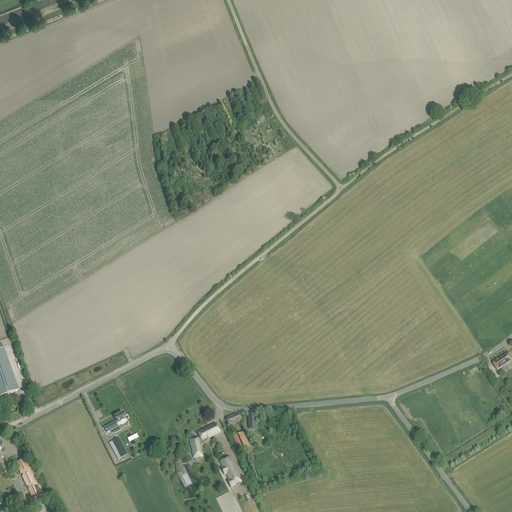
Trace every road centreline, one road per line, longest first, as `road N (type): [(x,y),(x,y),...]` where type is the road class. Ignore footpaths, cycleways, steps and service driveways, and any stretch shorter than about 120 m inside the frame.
road 1 (unclassified): [(0,433),(167,350),(230,408),(388,397)]
road 2 (track): [(341,189),(190,319),(167,350)]
road 3 (track): [(228,0),(276,113),(341,189)]
road 4 (track): [(341,189),(511,74)]
road 5 (unclassified): [(470,511),(388,397)]
road 6 (unclassified): [(388,397),(511,335)]
